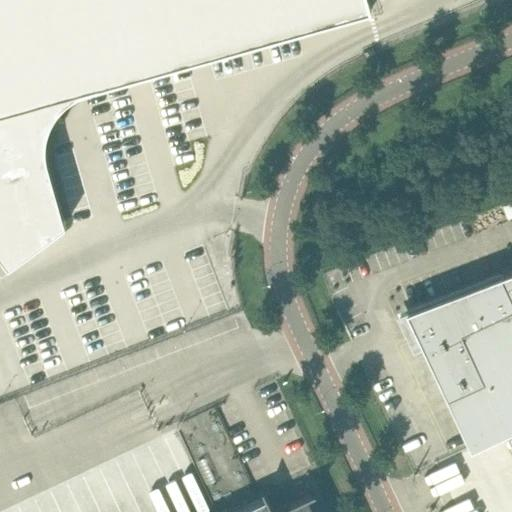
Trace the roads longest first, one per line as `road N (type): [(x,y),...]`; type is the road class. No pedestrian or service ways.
road 1 (unclassified): [(511,42),(353,110),(315,142),(281,211),(282,290),(385,511)]
road 2 (unknown): [(439,446),(370,300),(511,242)]
